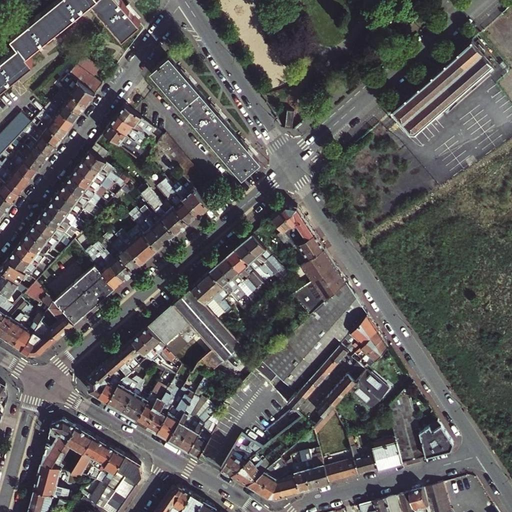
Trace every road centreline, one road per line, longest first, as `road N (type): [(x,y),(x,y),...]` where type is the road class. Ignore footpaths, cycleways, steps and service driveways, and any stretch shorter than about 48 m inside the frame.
road 1 (tertiary): [(289,163),(482,454)]
road 2 (tertiary): [(42,382),(289,163)]
road 3 (residential): [(0,243),(184,0)]
road 4 (tertiary): [(289,163),(476,0)]
road 5 (residential): [(482,454),(293,511)]
road 6 (tertiary): [(184,0),(289,163)]
road 7 (secondary): [(42,382),(170,458)]
road 8 (residential): [(1,511),(42,382)]
